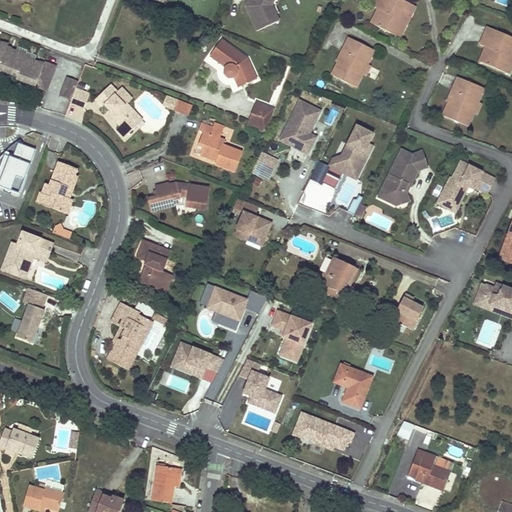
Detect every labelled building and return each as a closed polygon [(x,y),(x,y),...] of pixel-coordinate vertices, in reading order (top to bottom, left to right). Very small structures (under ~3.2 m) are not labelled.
[(248,0),(246,7),(258,31),(279,21),(276,14),(272,5),(273,0),(248,0)] [(273,0),(272,5),(276,14),(281,10),(278,4),(279,0),(273,0)] [(406,24),(415,7),(402,0),(374,0),(371,6),(376,9),(380,11),(373,24),(395,36),(402,22),(406,24)] [(373,24),(380,11),(376,9),(369,22),(373,24)] [(399,38),(406,24),(402,22),(395,36),(399,38)] [(511,60),(511,39),(484,29),(477,46),(483,49),(487,51),(481,65),(503,74),(509,59),(511,60)] [(233,76),(235,75),(239,86),(258,77),(248,55),(223,38),(211,55),(226,66),(225,68),(225,70),(225,72),(226,73),(227,74),(228,75),(229,76),(231,76),(233,76)] [(330,75),(354,88),(362,74),(367,63),(371,57),(360,52),(363,46),(347,38),(341,50),(344,51),(339,62),(337,62),(330,75)] [(0,71),(16,77),(16,79),(35,87),(43,64),(34,60),(24,56),(25,54),(15,50),(6,47),(7,45),(0,42),(0,71)] [(371,57),(374,51),(363,46),(360,52),(371,57)] [(481,65),(487,51),(483,49),(477,63),(481,65)] [(339,62),(344,51),(341,50),(335,60),(337,62),(339,62)] [(507,76),(511,64),(511,60),(509,59),(503,74),(507,76)] [(45,91),(55,66),(44,62),(43,64),(35,87),(45,91)] [(365,76),(371,65),(367,63),(362,74),(365,76)] [(59,96),(70,100),(77,81),(66,77),(59,96)] [(441,117),(466,127),(471,114),(476,103),(479,95),(469,91),(471,85),(456,79),(450,91),(454,93),(449,104),(447,103),(441,117)] [(122,124),(131,133),(139,124),(133,118),(139,112),(130,102),(135,97),(124,87),(120,91),(112,84),(97,99),(104,106),(107,104),(112,109),(117,114),(114,116),(122,124)] [(479,95),(482,89),(471,85),(469,91),(479,95)] [(71,103),(84,108),(90,92),(77,87),(71,103)] [(449,104),(454,93),(450,91),(445,103),(447,103),(449,104)] [(175,108),(179,98),(167,94),(164,103),(166,105),(175,108)] [(188,115),(192,103),(179,98),(175,108),(174,110),(188,115)] [(263,114),(267,102),(258,99),(254,111),(258,112),(263,114)] [(309,133),(320,111),(299,100),(280,138),(292,145),(294,143),(297,144),(298,147),(301,149),(308,152),(316,137),(309,133)] [(263,114),(258,112),(254,111),(249,124),(268,131),(277,106),(267,102),(263,114)] [(480,104),(476,103),(471,114),(475,116),(480,104)] [(139,124),(145,118),(139,112),(133,118),(139,124)] [(223,128),(225,123),(215,120),(213,125),(223,128)] [(216,164),(236,171),(244,150),(224,143),(226,137),(221,135),(223,128),(213,125),(202,121),(199,128),(204,130),(199,145),(203,147),(201,154),(217,160),(216,164)] [(127,137),(131,133),(122,124),(118,129),(127,137)] [(366,158),(363,151),(368,142),(372,133),(356,126),(339,161),(333,158),(321,181),(335,188),(343,172),(346,166),(359,172),(366,158)] [(366,158),(372,144),(368,142),(363,151),(366,158)] [(19,169),(27,172),(33,156),(28,155),(30,150),(18,146),(14,158),(9,156),(2,160),(1,164),(3,168),(0,169),(0,186),(12,191),(19,169)] [(388,188),(384,198),(396,205),(405,201),(408,196),(405,190),(404,189),(407,183),(410,185),(417,170),(427,166),(422,150),(412,154),(401,149),(383,186),(388,188)] [(271,173),(278,159),(261,151),(255,165),(271,173)] [(46,194),(46,195),(43,205),(62,212),(67,198),(64,197),(65,194),(67,190),(70,191),(71,188),(74,189),(79,176),(76,174),(78,168),(59,162),(51,185),(47,184),(44,194),(46,194)] [(455,198),(461,201),(468,187),(473,190),(474,187),(487,194),(495,180),(460,162),(452,179),(450,178),(440,199),(452,205),(455,198)] [(356,178),(359,172),(346,166),(343,172),(356,178)] [(151,202),(153,211),(177,204),(176,202),(182,200),(181,195),(188,195),(187,205),(207,207),(210,186),(177,182),(171,183),(170,182),(157,185),(158,190),(155,191),(156,196),(149,198),(151,202)] [(379,196),(384,198),(388,188),(383,186),(379,196)] [(70,200),(74,189),(71,188),(70,191),(67,190),(65,194),(64,197),(67,198),(62,212),(69,215),(74,202),(70,200)] [(43,205),(46,195),(44,194),(41,193),(38,204),(43,205)] [(452,205),(440,199),(437,204),(455,213),(461,201),(455,198),(452,205)] [(360,203),(358,208),(365,211),(367,207),(360,203)] [(256,244),(262,247),(273,221),(244,207),(233,235),(247,241),(256,244)] [(358,208),(354,215),(362,219),(365,211),(358,208)] [(511,224),(500,259),(511,262),(511,224)] [(58,228),(56,233),(73,239),(75,234),(65,231),(63,226),(58,228)] [(51,258),(55,244),(29,234),(26,242),(22,241),(20,245),(15,243),(6,270),(25,277),(34,252),(51,258)] [(167,270),(176,249),(147,237),(140,255),(149,258),(148,262),(150,263),(143,281),(165,290),(172,271),(167,270)] [(37,258),(49,262),(51,258),(34,252),(25,277),(30,278),(37,258)] [(342,281),(347,284),(355,268),(335,259),(329,273),(326,272),(324,272),(321,273),(319,275),(319,278),(320,281),(321,282),(324,283),(323,285),(328,287),(337,291),(342,281)] [(177,273),(172,271),(165,290),(169,292),(177,273)] [(342,301),(350,285),(347,284),(342,281),(337,291),(328,287),(325,294),(342,301)] [(511,289),(496,283),(494,288),(483,283),(475,304),(483,307),(484,302),(501,308),(502,306),(511,309),(511,289)] [(247,299),(208,284),(200,304),(207,307),(207,308),(215,312),(222,314),(218,324),(235,331),(244,308),(259,314),(268,297),(254,292),(251,290),(247,299)] [(413,299),(404,294),(392,321),(412,330),(422,309),(411,304),(413,299)] [(34,303),(49,309),(51,302),(36,297),(34,303)] [(111,357),(132,367),(145,342),(137,339),(149,316),(142,313),(144,309),(125,300),(115,318),(123,323),(127,325),(130,326),(125,337),(122,343),(119,342),(111,357)] [(511,309),(502,306),(501,308),(484,302),(483,307),(511,317),(511,309)] [(36,342),(49,309),(34,303),(21,337),(36,342)] [(311,324),(277,311),(272,326),(285,331),(283,337),(286,338),(291,340),(284,357),(297,361),(311,324)] [(171,318),(157,312),(154,319),(156,320),(168,324),(171,318)] [(218,324),(222,314),(215,312),(211,321),(218,324)] [(145,342),(156,320),(154,319),(149,316),(137,339),(145,342)] [(493,349),(502,325),(484,319),(476,343),(493,349)] [(122,335),(127,325),(123,323),(115,340),(119,342),(122,343),(125,337),(122,335)] [(284,357),(291,340),(286,338),(280,355),(284,357)] [(212,370),(218,373),(224,360),(181,343),(175,358),(188,364),(185,372),(202,379),(206,368),(212,370)] [(185,372),(188,364),(175,358),(171,366),(185,372)] [(247,359),(238,376),(248,380),(243,393),(260,400),(258,406),(275,413),(281,396),(265,390),(269,379),(257,374),(261,365),(247,359)] [(334,382),(341,385),(348,388),(343,402),(359,408),(372,377),(340,365),(334,382)] [(258,406),(260,400),(251,396),(248,402),(258,406)] [(354,433),(301,413),(293,434),(329,448),(330,445),(344,450),(347,443),(350,444),(354,433)] [(408,439),(413,426),(403,422),(398,435),(408,439)] [(6,429),(0,443),(0,444),(32,458),(40,439),(14,429),(13,432),(6,429)] [(68,448),(77,449),(79,432),(71,431),(68,448)] [(417,450),(413,461),(409,472),(416,475),(414,480),(443,491),(450,471),(432,465),(436,456),(417,450)] [(152,498),(170,501),(174,479),(179,479),(181,467),(175,466),(157,464),(152,498)] [(435,506),(441,492),(421,485),(416,499),(435,506)] [(59,510),(61,502),(64,494),(44,488),(43,490),(29,486),(23,506),(39,511),(41,505),(46,506),(59,510)] [(118,511),(122,500),(117,498),(112,496),(111,498),(104,496),(104,494),(96,491),(89,511),(91,511),(118,511)] [(496,511),(511,511),(511,505),(501,501),(496,511)]
